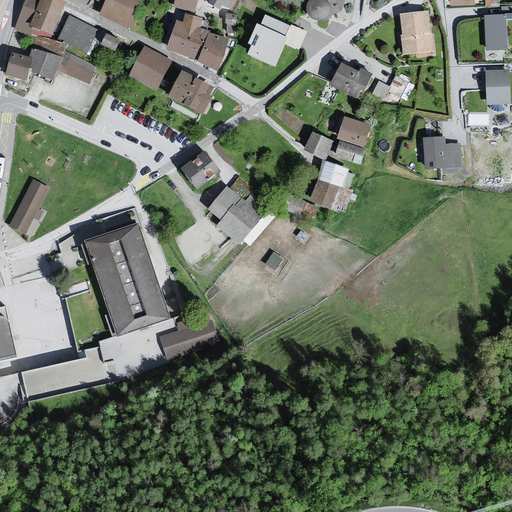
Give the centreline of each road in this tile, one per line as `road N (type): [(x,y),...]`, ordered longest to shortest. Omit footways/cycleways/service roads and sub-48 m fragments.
road 1 (residential): [(255,106),(224,83),(52,0)]
road 2 (residential): [(0,259),(166,169)]
road 3 (residential): [(255,106),(407,0)]
road 4 (residential): [(0,102),(166,169)]
